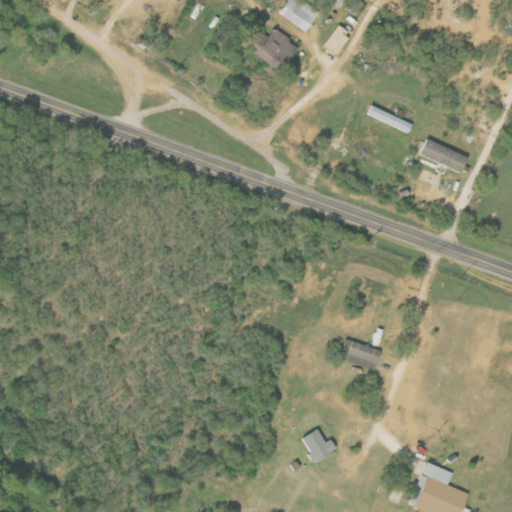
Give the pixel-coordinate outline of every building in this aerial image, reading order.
[(302,33),(317,12),(300,0),(284,0),(275,14),(302,33)] [(320,48),(333,56),(347,34),(333,26),(320,48)] [(295,48),(270,28),(252,50),(277,71),(295,48)] [(366,115),(409,133),(413,123),(370,105),(366,115)] [(461,173),(468,157),(427,138),(420,154),(461,173)] [(375,370),(382,351),(347,338),(340,357),(375,370)] [(338,450),(332,438),(326,442),(318,429),(302,439),(316,463),(338,450)] [(462,511),(470,494),(448,485),(453,472),(428,462),(417,488),(423,490),(416,507),(428,511),(462,511)]
